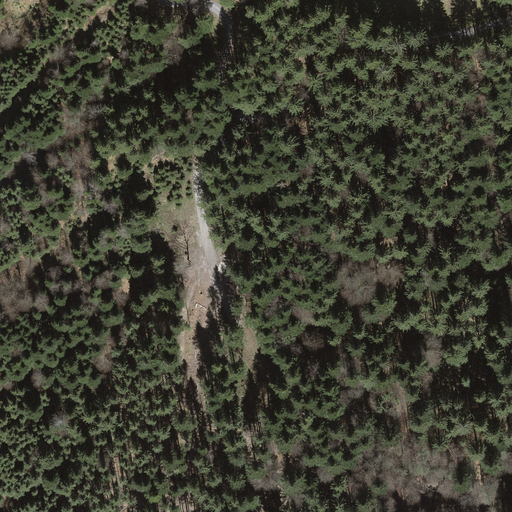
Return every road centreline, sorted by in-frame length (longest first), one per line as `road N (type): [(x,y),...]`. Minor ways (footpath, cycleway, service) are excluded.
road 1 (track): [(240,117),(258,125),(352,57),(405,37),(511,23)]
road 2 (track): [(163,0),(218,6),(240,117)]
road 3 (track): [(207,249),(198,161),(240,117)]
road 4 (track): [(240,117),(290,63),(311,0)]
